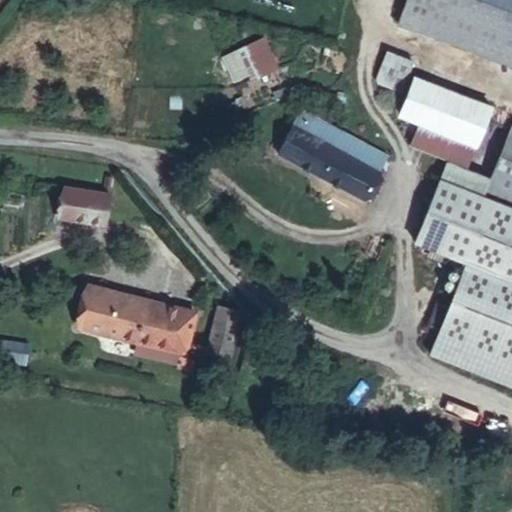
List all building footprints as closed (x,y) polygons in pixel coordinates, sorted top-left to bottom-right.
[(406,0),(398,24),(415,30),(426,0),(406,0)] [(511,9),(486,0),(426,0),(415,30),(511,65),(511,9)] [(511,0),(486,0),(511,9),(511,0)] [(413,61),(388,51),(377,80),(402,91),(413,61)] [(493,103),(415,77),(400,116),(479,142),(493,103)] [(388,155),(301,110),(278,154),(364,200),(388,155)] [(511,125),(489,179),(446,162),(415,242),(466,262),(437,335),(511,365),(511,125)] [(58,220),(111,225),(114,190),(61,185),(58,220)] [(205,331),(102,299),(91,337),(193,369),(205,331)] [(247,344),(225,337),(215,371),(236,377),(247,344)]
